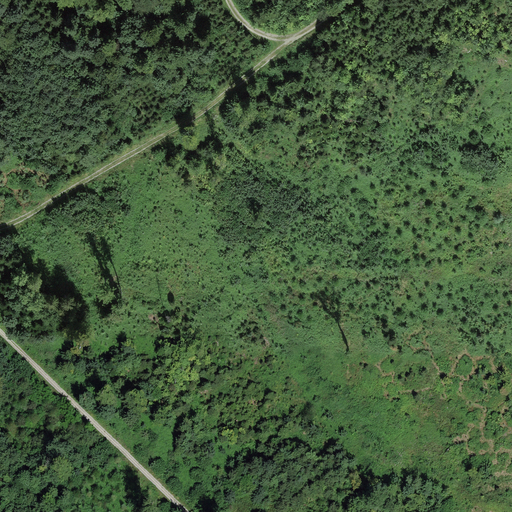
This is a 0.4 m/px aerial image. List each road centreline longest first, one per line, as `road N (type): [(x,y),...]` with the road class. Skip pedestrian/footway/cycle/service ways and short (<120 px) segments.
road 1 (track): [(0,227),(169,138),(295,29)]
road 2 (track): [(0,335),(185,511)]
road 3 (track): [(228,0),(242,25),(265,34),(295,29),(343,0)]
